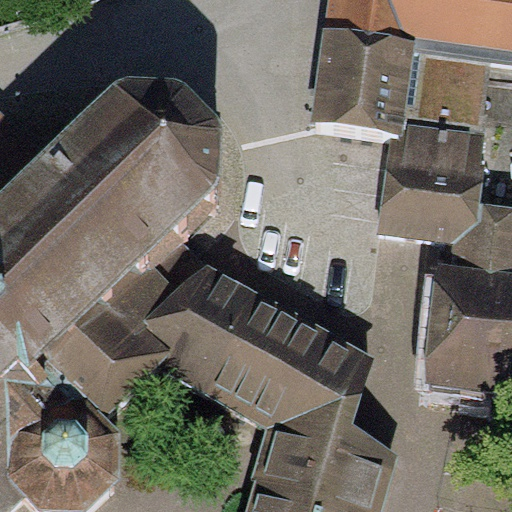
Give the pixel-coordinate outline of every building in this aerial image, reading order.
[(511,0),(340,0),(330,54),(408,64),(409,53),(477,66),(511,69),(511,0)] [(408,64),(403,109),(473,114),(477,66),(409,53),(408,64)] [(408,64),(330,54),(317,134),(394,145),(399,146),(403,109),(408,64)] [(399,146),(394,145),(380,238),(448,246),(475,251),(480,216),(484,174),(479,173),(486,120),(473,114),(403,109),(399,146)] [(0,511),(18,511),(25,505),(32,511),(96,511),(115,494),(119,451),(100,432),(163,373),(210,400),(260,310),(210,284),(181,253),(191,242),(180,231),(201,210),(217,217),(222,207),(206,199),(206,183),(207,168),(223,163),(218,150),(203,156),(179,131),(187,116),(176,110),(168,126),(154,124),(136,125),(131,110),(118,113),(124,129),(103,149),(92,138),(46,181),(0,119),(0,118),(0,511)] [(511,220),(480,216),(475,251),(448,246),(429,391),(511,402),(511,220)] [(371,369),(260,310),(210,400),(268,431),(262,450),(253,476),(261,478),(250,511),(378,511),(382,501),(393,462),(364,448),(348,441),(371,369)]
